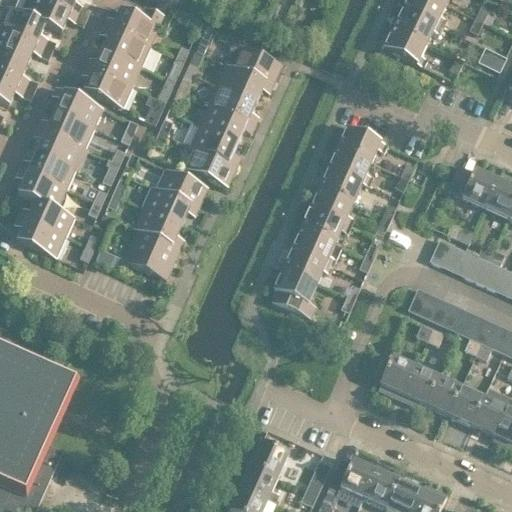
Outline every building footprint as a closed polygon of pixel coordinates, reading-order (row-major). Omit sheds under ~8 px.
[(82,31),(86,22),(37,0),(17,0),(12,12),(24,18),(23,19),(44,28),(60,35),(65,23),(82,31)] [(75,0),(37,0),(86,22),(89,14),(73,6),(75,0)] [(438,20),(445,8),(427,0),(406,0),(401,12),(441,32),(445,24),(438,20)] [(427,0),(445,8),(448,0),(427,0)] [(12,12),(7,10),(0,26),(0,32),(51,55),(54,47),(38,40),(44,28),(23,19),(24,18),(12,12)] [(102,30),(109,33),(146,50),(156,29),(164,33),(169,22),(144,11),(139,21),(119,13),(114,24),(106,21),(102,30)] [(479,11),(473,22),(481,26),(487,15),(479,11)] [(438,38),(441,32),(401,12),(391,32),(424,48),(431,35),(438,38)] [(481,26),(473,22),(467,34),(476,38),(481,26)] [(268,25),(264,33),(263,37),(277,43),(278,40),(282,32),(268,25)] [(137,70),(146,50),(109,33),(102,30),(99,37),(107,41),(101,53),(137,70)] [(47,64),(51,55),(0,32),(0,57),(26,69),(31,57),(47,64)] [(418,60),(424,48),(391,32),(382,51),(414,67),(422,72),(426,64),(418,60)] [(296,39),(283,33),(280,40),(278,43),(291,49),(292,46),(296,39)] [(193,55),(201,58),(207,46),(199,42),(193,55)] [(180,50),(174,63),(182,66),(188,54),(180,50)] [(239,50),(230,70),(272,89),(281,69),(239,50)] [(84,70),(91,73),(128,90),(137,70),(101,53),(96,65),(88,62),(84,70)] [(193,55),(188,66),(196,70),(201,58),(193,55)] [(20,81),(26,69),(0,57),(0,81),(32,96),(36,88),(20,81)] [(182,66),(174,63),(169,74),(176,78),(182,66)] [(461,67),(453,63),(448,74),(456,78),(461,67)] [(272,89),(230,70),(227,69),(218,90),(255,107),(261,95),(268,98),(272,89)] [(83,94),(119,110),(128,90),(91,73),(84,70),(81,78),(88,81),(83,94)] [(29,104),(32,96),(0,81),(0,105),(8,109),(13,97),(29,104)] [(175,95),(184,99),(189,86),(181,83),(175,95)] [(162,90),(156,103),(164,106),(169,93),(162,90)] [(209,110),(254,129),(257,122),(250,119),(255,107),(218,90),(209,110)] [(53,115),(90,132),(99,111),(55,91),(51,99),(58,103),(53,115)] [(175,95),(170,107),(178,111),(184,99),(175,95)] [(152,111),(146,125),(154,129),(164,106),(156,103),(149,100),(145,108),(152,111)] [(254,129),(209,110),(199,130),(237,147),(243,135),(250,138),(254,129)] [(81,152),(90,132),(53,115),(48,127),(41,123),(37,132),(81,152)] [(157,135),(166,139),(171,127),(163,123),(157,135)] [(127,148),(131,140),(136,128),(129,124),(119,145),(127,148)] [(190,151),(194,153),(235,171),(239,162),(232,159),(237,147),(199,130),(190,151)] [(370,168),(377,153),(384,156),(388,149),(346,130),(336,152),(370,168)] [(72,172),(81,152),(37,132),(33,141),(40,144),(35,156),(72,172)] [(157,135),(152,147),(160,151),(166,139),(157,135)] [(336,152),(327,172),(361,188),(362,187),(368,190),(372,181),(366,178),(370,168),(336,152)] [(116,153),(110,165),(118,168),(123,156),(116,153)] [(226,191),(235,171),(194,153),(185,172),(226,191)] [(23,164),(19,172),(63,192),(72,172),(35,156),(30,167),(23,164)] [(130,157),(124,170),(131,173),(137,161),(130,157)] [(118,168),(110,165),(105,163),(103,167),(108,169),(105,177),(112,180),(118,168)] [(405,168),(399,181),(408,185),(414,172),(405,168)] [(471,176),(456,170),(446,194),(483,211),(495,184),(472,173),(471,176)] [(54,212),(63,192),(19,172),(15,181),(22,184),(17,197),(34,204),(54,212)] [(327,172),(318,192),(352,208),(361,188),(327,172)] [(164,173),(155,193),(197,212),(206,192),(164,173)] [(408,185),(399,181),(394,193),(401,196),(408,185)] [(119,182),(116,186),(111,198),(119,202),(125,188),(122,183),(119,182)] [(511,191),(495,184),(483,211),(506,221),(511,208),(511,191)] [(197,212),(155,193),(151,191),(142,212),(180,229),(186,217),(193,221),(197,212)] [(347,220),(352,208),(318,192),(309,212),(349,231),(353,223),(347,220)] [(97,194),(92,205),(100,209),(105,198),(97,194)] [(111,198),(106,210),(114,213),(119,202),(111,198)] [(29,215),(22,212),(18,220),(61,240),(71,220),(54,212),(34,204),(29,215)] [(100,209),(92,205),(86,218),(94,221),(100,209)] [(387,209),(381,221),(390,225),(395,212),(387,209)] [(174,242),(180,229),(142,212),(132,233),(136,235),(137,233),(179,253),(182,245),(174,242)] [(347,237),(349,231),(309,212),(299,233),(334,248),(341,234),(347,237)] [(113,223),(102,218),(99,225),(109,229),(110,229),(113,223)] [(52,261),(61,240),(18,220),(14,229),(21,233),(16,245),(52,261)] [(390,225),(381,221),(375,233),(384,237),(390,225)] [(459,230),(454,242),(466,248),(472,236),(459,230)] [(122,265),(164,285),(179,253),(137,233),(136,235),(122,265)] [(299,233),(290,253),(331,271),(340,251),(334,248),(299,233)] [(89,240),(84,251),(92,254),(97,243),(89,240)] [(428,264),(438,269),(448,247),(438,242),(428,264)] [(460,253),(448,247),(438,269),(450,274),(460,253)] [(482,263),(486,265),(491,253),(480,247),(474,260),(482,263)] [(368,249),(363,261),(371,265),(377,253),(368,249)] [(84,251),(79,263),(86,267),(92,254),(84,251)] [(105,256),(99,253),(95,264),(104,268),(106,263),(107,261),(105,256)] [(290,253),(281,272),(316,288),(322,274),(329,277),(331,271),(290,253)] [(471,258),(460,253),(450,274),(461,280),(471,258)] [(492,268),(496,270),(502,258),(491,253),(486,265),(492,268)] [(482,263),(474,260),(471,258),(461,280),(472,284),(482,263)] [(357,273),(366,277),(371,265),(363,261),(357,273)] [(492,268),(486,265),(482,263),(472,284),(483,289),(492,268)] [(504,274),(496,270),(492,268),(483,289),(494,295),(504,274)] [(307,308),(316,288),(281,272),(272,293),(289,302),(284,312),(308,323),(313,312),(307,308)] [(511,284),(511,277),(504,274),(494,295),(505,300),(511,284)] [(350,290),(345,301),(353,305),(358,293),(350,290)] [(416,291),(406,313),(417,318),(427,296),(416,291)] [(428,323),(438,301),(427,296),(417,318),(428,323)] [(339,313),(348,317),(353,305),(345,301),(339,313)] [(439,328),(449,306),(438,301),(428,323),(439,328)] [(450,333),(460,311),(449,306),(439,328),(450,333)] [(461,338),(471,316),(460,311),(450,333),(461,338)] [(471,316),(461,338),(468,341),(472,343),(482,321),(471,316)] [(482,321),(472,343),(479,346),(484,348),(494,327),(482,321)] [(414,338),(425,343),(430,332),(419,327),(414,338)] [(484,348),(490,351),(494,353),(504,331),(494,327),(484,348)] [(511,342),(511,335),(504,331),(494,353),(505,358),(511,342)] [(0,511),(34,511),(59,456),(40,447),(68,384),(32,368),(40,350),(0,332),(0,511)] [(441,337),(430,332),(425,343),(436,348),(441,337)] [(468,341),(464,348),(463,352),(474,358),(479,346),(472,343),(468,341)] [(484,348),(479,346),(474,358),(484,363),(490,351),(484,348)] [(391,359),(380,387),(377,392),(391,399),(394,393),(401,397),(414,369),(391,359)] [(436,380),(414,369),(401,397),(410,401),(408,407),(422,413),(424,407),(436,380)] [(424,407),(447,418),(460,390),(436,380),(424,407)] [(482,400),(460,390),(447,418),(470,428),(482,400)] [(505,410),(482,400),(470,428),(492,439),(505,410)] [(511,413),(505,410),(492,439),(511,447),(511,413)] [(248,469),(276,481),(287,458),(259,445),(248,469)] [(351,463),(338,491),(362,502),(374,474),(351,463)] [(318,464),(304,494),(315,499),(329,470),(318,464)] [(238,491),(266,504),(273,507),(277,499),(270,496),(276,481),(248,469),(238,491)] [(398,484),(374,474),(362,502),(385,511),(398,484)] [(385,511),(384,511),(411,511),(420,494),(398,484),(385,511)] [(273,507),(266,504),(238,491),(234,500),(233,499),(229,500),(224,510),(225,511),(271,511),(274,507),(273,507)] [(327,492),(324,499),(317,511),(330,511),(337,497),(327,492)] [(315,499),(304,494),(299,505),(311,510),(315,499)] [(440,511),(444,505),(420,494),(411,511),(440,511)]
